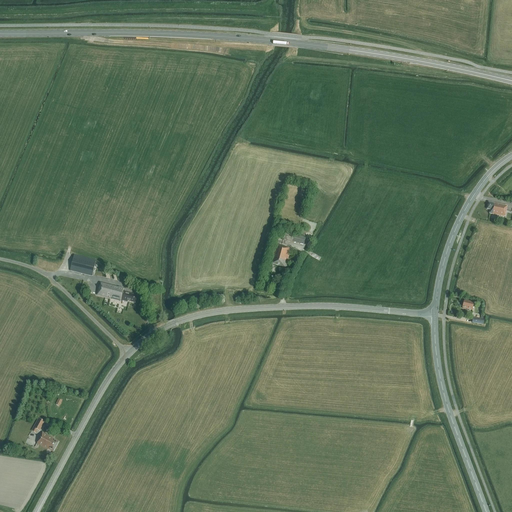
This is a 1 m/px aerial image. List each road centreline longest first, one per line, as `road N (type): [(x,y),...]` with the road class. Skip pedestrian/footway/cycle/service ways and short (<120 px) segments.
road 1 (primary): [(0,33),(273,40),(506,79)]
road 2 (secondary): [(35,511),(110,376),(170,324),(226,310),(302,306),(434,315)]
road 3 (tertiary): [(486,511),(444,397),(434,315)]
road 4 (secondary): [(434,315),(454,231),(484,180),(511,156)]
